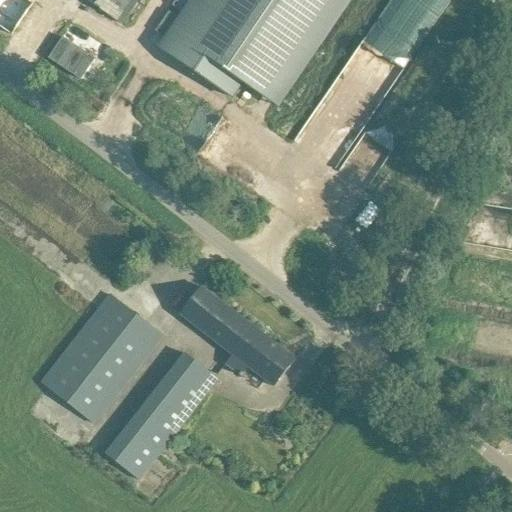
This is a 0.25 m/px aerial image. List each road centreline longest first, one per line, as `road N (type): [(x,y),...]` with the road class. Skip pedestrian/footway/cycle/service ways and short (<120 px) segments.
road 1 (unclassified): [(511,470),(0,74)]
road 2 (track): [(356,346),(439,197),(474,105),(494,0)]
